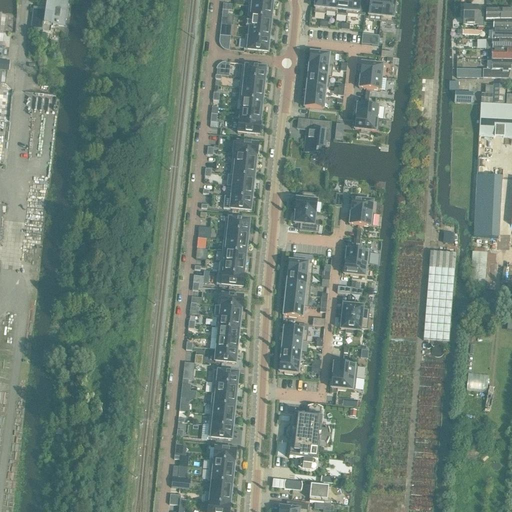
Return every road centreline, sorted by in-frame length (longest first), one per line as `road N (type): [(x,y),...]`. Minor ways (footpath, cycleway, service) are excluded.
road 1 (tertiary): [(251,511),(274,171),(295,0)]
road 2 (track): [(404,511),(440,0)]
